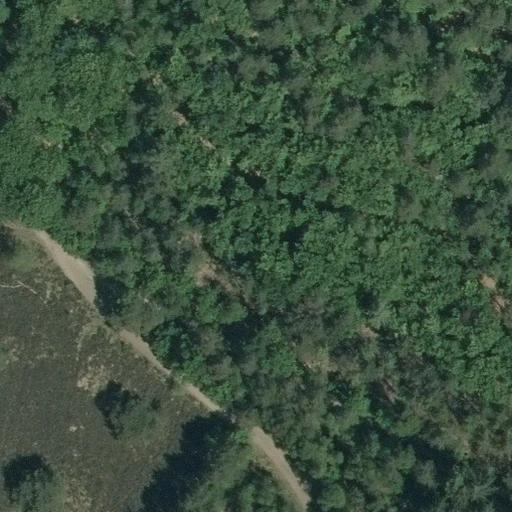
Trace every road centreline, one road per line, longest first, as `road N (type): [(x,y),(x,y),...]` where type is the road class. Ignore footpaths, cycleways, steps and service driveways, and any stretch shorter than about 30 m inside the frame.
road 1 (track): [(511,497),(93,281),(46,243),(48,208),(116,0)]
road 2 (track): [(309,511),(283,469),(155,359),(93,281)]
